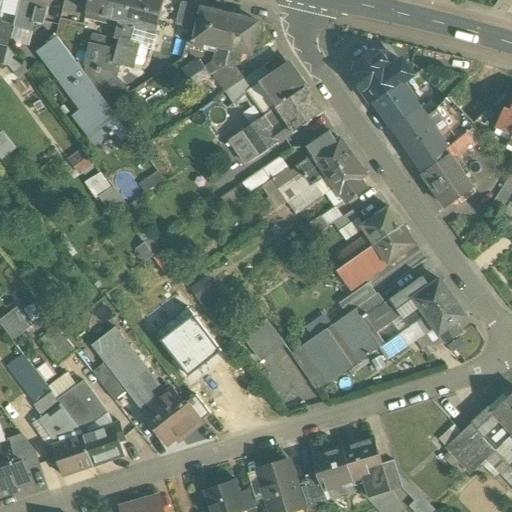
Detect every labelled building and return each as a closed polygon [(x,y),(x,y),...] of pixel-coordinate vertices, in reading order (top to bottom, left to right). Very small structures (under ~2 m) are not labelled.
[(50,0),(29,0),(38,2),(33,20),(44,23),(50,0)] [(131,0),(90,0),(88,13),(121,20),(117,35),(124,36),(127,22),(131,0)] [(164,0),(131,0),(127,22),(136,24),(146,26),(158,29),(164,0)] [(197,6),(183,3),(178,25),(192,28),(197,6)] [(229,15),(218,12),(218,11),(201,7),(193,41),(195,42),(194,46),(209,49),(211,44),(218,46),(214,63),(226,66),(238,17),(236,17),(236,15),(229,13),(229,15)] [(16,17),(5,14),(0,34),(0,45),(8,48),(16,17)] [(259,22),(246,19),(247,17),(241,16),(240,18),(238,17),(226,66),(237,69),(242,52),(251,54),(259,22)] [(29,20),(16,17),(8,48),(20,51),(29,20)] [(136,24),(127,22),(124,36),(123,41),(132,43),(136,24)] [(158,29),(146,26),(145,34),(156,36),(158,29)] [(117,35),(113,34),(112,39),(112,41),(122,43),(123,41),(124,36),(117,35)] [(112,39),(95,35),(92,45),(120,51),(122,43),(112,41),(112,39)] [(78,63),(59,38),(41,51),(84,109),(76,115),(97,144),(113,132),(107,124),(118,116),(110,106),(86,74),(78,63)] [(132,43),(123,41),(122,43),(120,51),(118,61),(119,62),(135,65),(135,64),(147,66),(150,63),(153,48),(132,43)] [(120,51),(92,45),(88,64),(117,71),(119,62),(118,61),(120,51)] [(275,47),(260,57),(265,64),(280,54),(275,47)] [(395,67),(387,56),(374,53),(357,66),(356,78),(373,103),(404,82),(410,77),(411,74),(404,63),(401,63),(395,67)] [(202,62),(185,73),(194,87),(211,76),(206,68),(202,62)] [(269,62),(250,75),(256,85),(260,82),(276,71),(269,62)] [(226,66),(214,63),(206,68),(211,76),(226,66)] [(276,71),(260,82),(277,107),(306,87),(288,63),(276,71)] [(117,71),(88,64),(86,74),(110,106),(128,95),(116,76),(117,71)] [(250,75),(241,81),(248,91),(256,85),(250,75)] [(277,107),(260,82),(256,85),(248,91),(265,116),(277,108),(277,107)] [(421,108),(404,82),(373,103),(392,128),(421,108)] [(323,112),(306,87),(277,107),(277,108),(286,121),(274,129),(282,141),(323,112)] [(511,96),(507,91),(480,117),(498,126),(507,108),(511,111),(511,110),(511,96)] [(428,118),(449,147),(473,124),(447,98),(428,118)] [(449,147),(428,118),(421,108),(392,128),(423,173),(449,147)] [(511,110),(511,111),(507,108),(498,126),(511,132),(511,110)] [(269,132),(260,120),(243,131),(260,155),(277,144),(269,132)] [(0,158),(16,147),(3,129),(0,131),(0,158)] [(282,141),(274,129),(269,132),(277,144),(282,141)] [(260,155),(243,131),(230,140),(247,165),(260,155)] [(342,139),(330,147),(323,137),(308,147),(328,175),(354,157),(342,139)] [(475,188),(451,154),(423,173),(447,208),(475,188)] [(280,155),(242,183),(249,192),(287,164),(280,155)] [(354,157),(328,175),(344,198),(347,203),(362,192),(355,182),(361,178),(367,174),(354,157)] [(362,192),(368,188),(361,178),(355,182),(362,192)] [(331,193),(321,180),(308,189),(318,202),(331,193)] [(390,208),(363,226),(369,234),(376,245),(403,226),(401,224),(402,223),(398,217),(397,218),(390,208)] [(353,211),(334,223),(340,233),(359,221),(353,211)] [(328,228),(320,217),(302,229),(310,240),(328,228)] [(403,226),(376,245),(388,263),(415,245),(408,234),(409,233),(406,228),(404,229),(403,226)] [(376,245),(369,234),(354,244),(361,255),(376,245)] [(354,244),(340,254),(347,264),(361,255),(354,244)] [(347,264),(340,270),(353,288),(388,263),(376,245),(361,255),(347,264)] [(441,281),(429,289),(422,279),(407,290),(427,317),(454,299),(441,281)] [(369,283),(340,304),(348,315),(358,308),(377,295),(369,283)] [(427,317),(407,290),(390,301),(410,329),(418,324),(427,317)] [(377,295),(358,308),(365,318),(384,305),(377,295)] [(454,299),(427,317),(435,330),(446,345),(462,335),(455,325),(466,317),(454,299)] [(384,305),(365,318),(358,308),(348,315),(292,354),(318,392),(380,349),(400,336),(410,329),(390,301),(384,305)] [(16,307),(0,320),(0,322),(14,339),(31,326),(16,307)] [(155,333),(189,377),(222,352),(188,308),(155,333)] [(241,334),(260,361),(285,343),(266,316),(241,334)] [(427,317),(418,324),(426,336),(435,330),(427,317)] [(426,336),(418,324),(410,329),(400,336),(408,348),(426,336)] [(168,395),(117,328),(92,348),(105,365),(128,394),(144,414),(168,395)] [(77,353),(58,329),(42,341),(47,347),(44,349),(59,368),(77,353)] [(400,336),(380,349),(389,361),(408,348),(400,336)] [(128,394),(105,365),(93,374),(116,403),(128,394)] [(108,415),(83,380),(59,401),(61,404),(62,403),(78,423),(83,437),(89,435),(86,430),(108,415)] [(168,395),(144,414),(167,444),(176,438),(178,441),(204,421),(203,420),(188,402),(185,404),(174,390),(168,395)] [(53,393),(34,406),(43,418),(61,404),(59,401),(53,393)] [(504,393),(486,409),(491,414),(494,411),(508,398),(504,393)] [(511,394),(508,398),(494,411),(511,429),(511,394)] [(188,402),(203,420),(211,413),(197,395),(188,402)] [(78,423),(62,403),(61,404),(43,418),(39,422),(56,445),(83,437),(78,423)] [(473,421),(447,446),(471,471),(486,457),(497,447),(473,421)] [(89,435),(83,437),(93,467),(124,456),(119,443),(124,441),(119,425),(89,435)] [(511,433),(497,447),(486,457),(511,482),(511,433)] [(36,452),(22,435),(6,440),(8,444),(9,443),(16,463),(23,461),(26,470),(40,465),(36,452)] [(384,463),(376,436),(344,446),(354,479),(355,481),(365,478),(365,476),(369,474),(375,494),(392,489),(384,463)] [(56,445),(46,449),(52,465),(57,463),(62,477),(93,467),(83,437),(56,445)] [(8,444),(0,446),(0,498),(11,495),(10,489),(30,482),(26,470),(23,461),(16,463),(9,443),(8,444)] [(344,446),(335,449),(334,447),(313,454),(318,471),(323,489),(325,489),(343,483),(343,482),(354,479),(344,446)] [(394,459),(384,463),(392,489),(403,486),(394,459)] [(289,460),(260,469),(272,508),(275,511),(282,511),(302,506),(303,505),(297,484),(289,460)] [(318,471),(306,475),(308,481),(314,498),(326,493),(325,489),(323,489),(318,471)] [(247,489),(241,491),(237,479),(206,490),(214,511),(244,511),(254,508),(247,489)] [(308,481),(297,484),(303,505),(302,506),(303,511),(317,511),(322,509),(314,499),(308,481)] [(163,511),(159,498),(122,508),(123,511),(163,511)]
